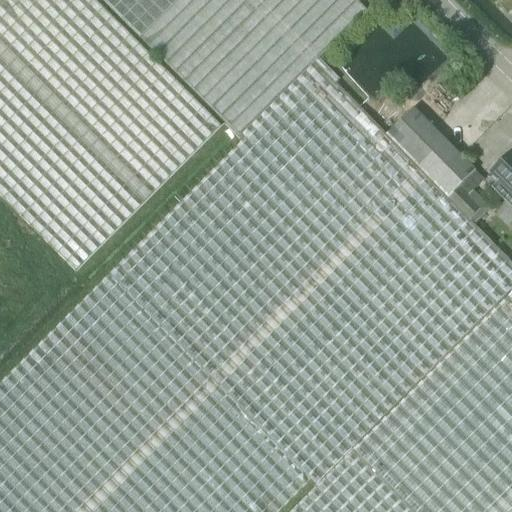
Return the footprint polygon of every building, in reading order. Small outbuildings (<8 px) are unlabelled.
[(220,128),(92,0),(0,0),(0,197),(74,272),(220,128)] [(98,0),(240,142),(319,63),(317,62),(366,14),(356,3),(359,0),(98,0)] [(390,1),(387,4),(389,5),(386,8),(394,15),(399,10),(390,1)] [(0,386),(0,511),(279,511),(310,481),(315,485),(316,487),(419,383),(511,289),(511,264),(476,227),(469,220),(480,210),(467,197),(483,181),(412,110),(386,137),(334,86),(338,82),(319,63),(240,142),(242,144),(0,386)] [(511,208),(511,152),(510,151),(490,173),(498,181),(491,189),(511,208)] [(511,511),(511,294),(291,511),(511,511)]
